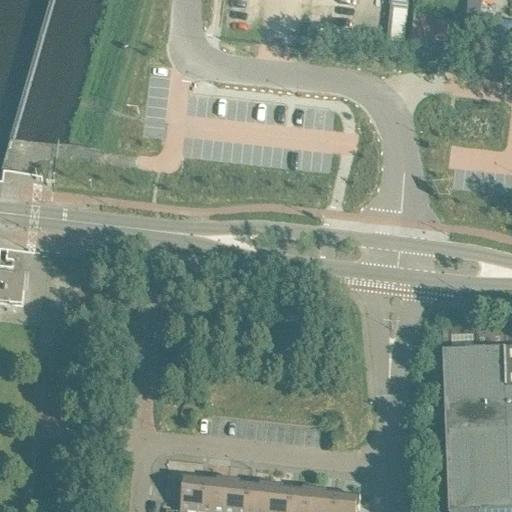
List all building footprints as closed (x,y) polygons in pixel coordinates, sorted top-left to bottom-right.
[(408,0),(391,0),(387,43),(404,45),(408,0)] [(479,35),(481,16),(467,14),(464,33),(472,33),(479,35)] [(472,33),(471,46),(489,48),(492,48),(511,50),(511,23),(493,21),(493,17),(481,16),(479,35),(472,33)] [(458,26),(431,23),(432,18),(417,17),(414,39),(455,44),(458,26)] [(21,289),(12,288),(3,287),(1,305),(19,307),(21,289)] [(511,511),(511,328),(443,331),(449,511),(511,511)] [(203,511),(207,483),(182,480),(181,493),(183,493),(181,511),(203,511)] [(225,511),(229,483),(218,482),(217,484),(207,483),(203,511),(225,511)] [(247,511),(250,488),(240,487),(240,484),(229,483),(225,511),(247,511)] [(269,511),(272,488),(260,487),(260,489),(250,488),(247,511),(269,511)] [(290,511),(293,492),(283,491),(283,489),(272,488),(269,511),(290,511)] [(312,511),(315,492),(303,491),(303,494),(293,492),(290,511),(312,511)] [(334,511),(336,497),(326,496),(326,494),(315,492),(312,511),(334,511)] [(361,500),(336,497),(334,511),(357,511),(359,511),(361,500)]
